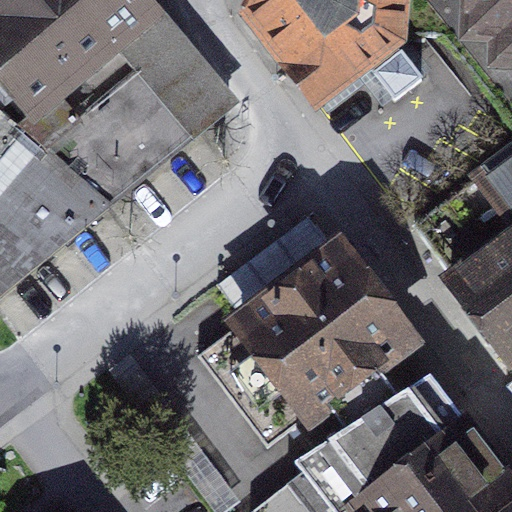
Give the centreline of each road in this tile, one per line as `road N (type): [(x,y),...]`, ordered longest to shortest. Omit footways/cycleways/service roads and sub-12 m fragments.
road 1 (unclassified): [(313,164),(16,377)]
road 2 (residential): [(511,428),(313,164)]
road 3 (residential): [(313,164),(213,37),(202,0)]
